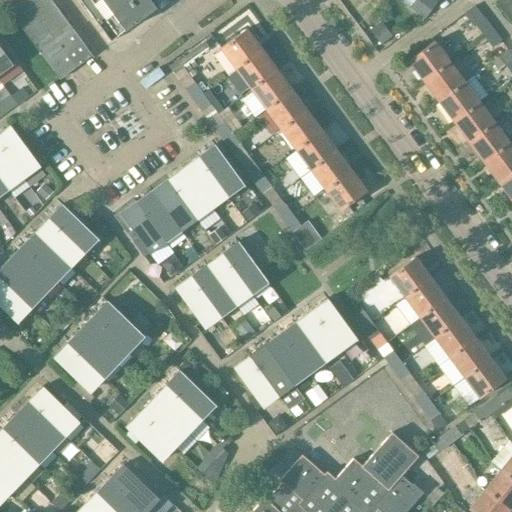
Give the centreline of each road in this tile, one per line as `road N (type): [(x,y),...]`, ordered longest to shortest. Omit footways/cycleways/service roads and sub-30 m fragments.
road 1 (residential): [(511,293),(353,82)]
road 2 (residential): [(353,82),(459,0)]
